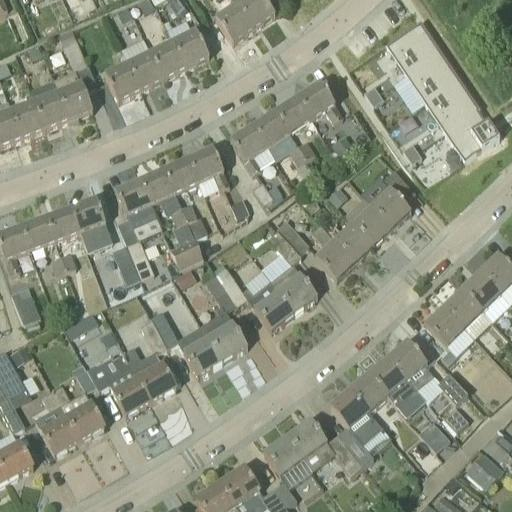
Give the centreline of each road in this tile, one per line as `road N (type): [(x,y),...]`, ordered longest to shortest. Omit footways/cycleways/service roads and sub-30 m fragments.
road 1 (residential): [(95,511),(191,457),(366,326),(511,185)]
road 2 (residential): [(0,192),(217,102),(363,0)]
